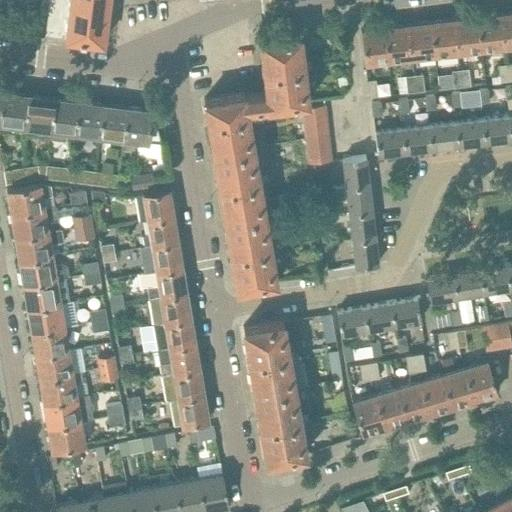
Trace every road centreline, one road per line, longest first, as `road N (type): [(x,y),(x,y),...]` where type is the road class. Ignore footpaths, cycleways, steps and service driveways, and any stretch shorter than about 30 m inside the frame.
road 1 (residential): [(215,308),(393,279),(436,173),(511,164)]
road 2 (residential): [(248,505),(511,418)]
road 3 (residential): [(215,308),(168,41)]
road 4 (residential): [(35,511),(0,291)]
road 5 (residential): [(248,505),(215,308)]
road 6 (residential): [(168,41),(109,67),(0,53)]
road 7 (residential): [(301,0),(260,3),(168,41)]
